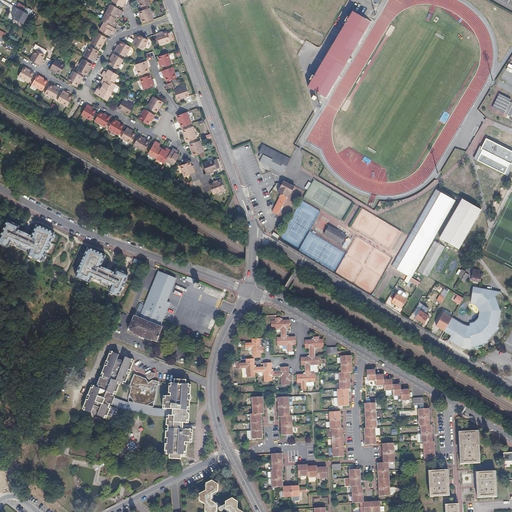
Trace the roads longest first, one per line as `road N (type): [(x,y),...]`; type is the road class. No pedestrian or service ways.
road 1 (residential): [(252,230),(511,388)]
road 2 (residential): [(0,189),(76,230),(248,291)]
road 3 (tertiary): [(248,291),(220,341),(212,375),(228,451)]
road 4 (tertiary): [(204,100),(252,230)]
road 5 (residential): [(228,451),(110,511)]
